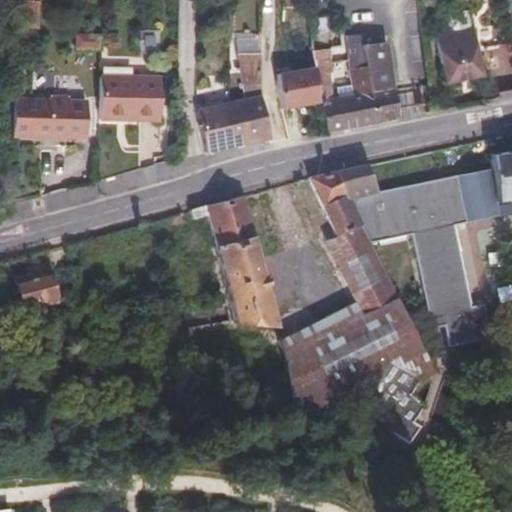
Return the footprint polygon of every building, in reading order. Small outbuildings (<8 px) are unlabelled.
[(38,0),(20,0),(19,26),(36,27),(38,0)] [(316,0),(308,0),(309,50),(318,50),(317,35),(320,35),(319,14),(317,14),(316,0)] [(450,30),(470,25),(467,13),(447,18),(450,30)] [(360,46),(377,45),(375,19),(344,21),(346,51),(347,52),(361,49),(360,46)] [(434,36),(442,81),(480,75),(472,30),(434,36)] [(363,61),(375,124),(396,120),(387,44),(377,45),(360,46),(361,49),(347,52),(348,63),(363,61)] [(311,70),(313,82),(329,80),(333,76),(333,66),(330,49),(318,50),(309,50),(311,70)] [(257,77),(257,54),(235,54),(234,100),(194,110),(202,151),(203,153),(269,140),(267,133),(258,91),(257,77)] [(319,105),(325,134),(375,124),(363,61),(348,63),(353,96),(332,99),(319,102),(319,105)] [(313,82),(311,70),(273,70),(274,87),(279,110),(316,103),(313,82)] [(97,75),(96,119),(157,121),(158,78),(97,75)] [(316,103),(319,102),(332,99),(329,80),(313,82),(316,103)] [(15,103),(13,134),(26,135),(83,138),(84,106),(64,106),(64,98),(50,98),(50,104),(15,103)] [(511,133),(500,136),(502,153),(488,156),(490,168),(428,182),(377,193),(349,206),(358,226),(369,246),(406,238),(427,331),(436,329),(441,348),(486,338),(461,224),(500,216),(497,204),(511,200),(511,133)] [(377,193),(365,166),(309,178),(335,237),(358,226),(349,206),(377,193)] [(277,325),(243,196),(190,210),(192,218),(209,215),(236,323),(277,325)] [(181,222),(178,213),(153,220),(156,229),(181,222)] [(289,405),(358,414),(359,411),(390,359),(422,376),(433,372),(369,246),(358,226),(335,237),(326,241),(362,315),(286,355),(289,405)] [(28,272),(14,276),(23,308),(55,300),(46,268),(41,269),(39,263),(27,266),(28,272)] [(84,326),(81,307),(68,310),(72,329),(84,326)] [(187,369),(181,330),(160,335),(165,374),(187,369)] [(419,419),(425,407),(410,394),(414,387),(418,381),(421,377),(422,376),(390,359),(359,411),(413,442),(424,422),(419,419)]
